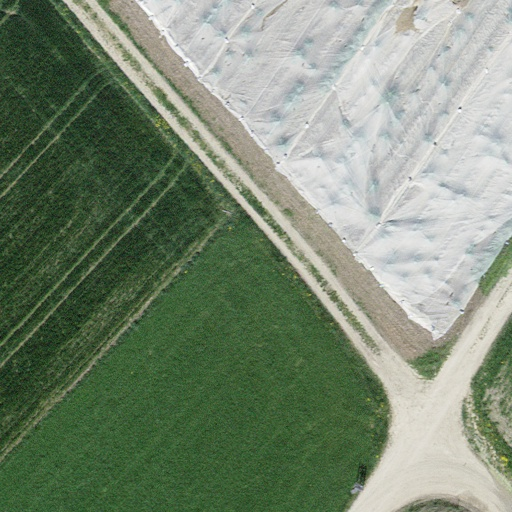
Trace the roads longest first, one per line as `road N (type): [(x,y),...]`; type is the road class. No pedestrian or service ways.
road 1 (track): [(511,464),(117,0)]
road 2 (track): [(511,285),(363,511)]
